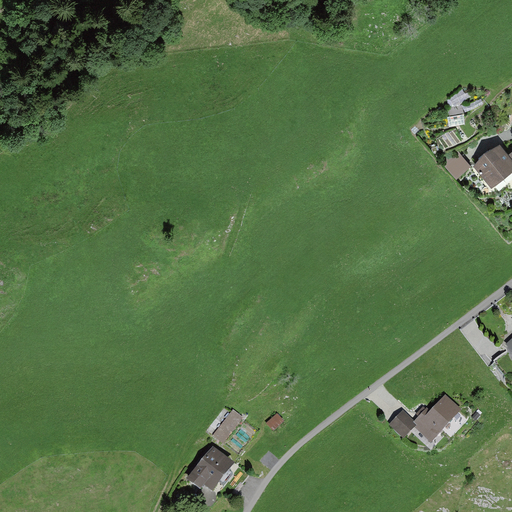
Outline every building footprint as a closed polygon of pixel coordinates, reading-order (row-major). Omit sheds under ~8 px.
[(449,115),(464,112),(462,105),(448,108),(449,115)] [(499,144),(475,161),(493,184),(511,169),(511,151),(507,155),(499,144)] [(471,165),(457,148),(441,161),(455,178),(471,165)] [(462,412),(445,396),(430,412),(427,409),(426,410),(423,407),(416,415),(419,417),(415,422),(403,411),(389,426),(404,439),(412,430),(414,428),(431,444),(462,412)] [(243,418),(232,410),(213,435),(223,443),(243,418)] [(285,422),(277,414),(266,424),(273,433),(285,422)] [(235,466),(213,448),(186,481),(200,493),(204,488),(212,494),(235,466)] [(205,493),(200,500),(208,506),(213,500),(205,493)]
